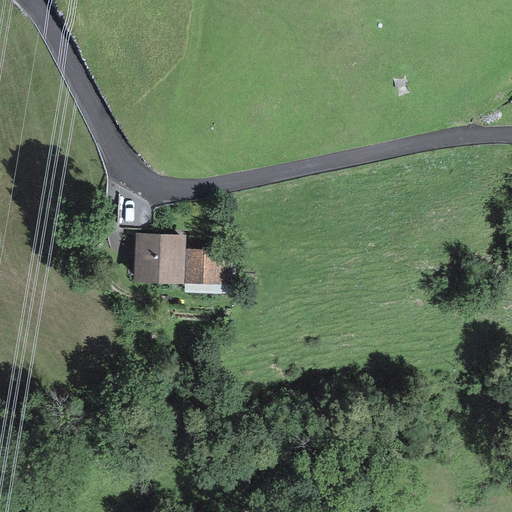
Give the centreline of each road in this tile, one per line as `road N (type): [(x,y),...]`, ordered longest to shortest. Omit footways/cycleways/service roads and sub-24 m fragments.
road 1 (trunk): [(37,0),(263,301),(397,511)]
road 2 (unclassified): [(511,135),(435,140),(194,190),(163,189),(119,155),(31,0)]
